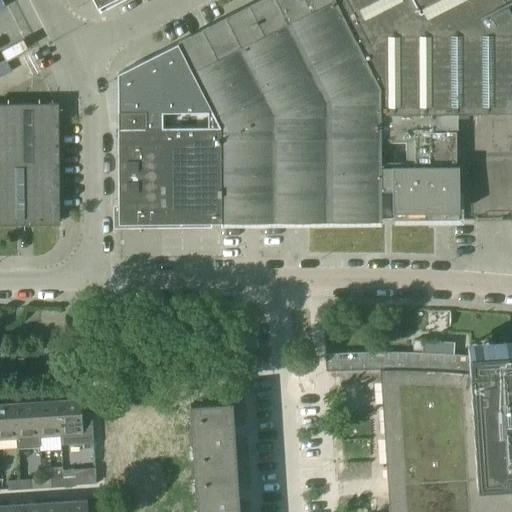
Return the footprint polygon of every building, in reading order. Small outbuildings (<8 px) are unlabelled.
[(93,0),(99,11),(119,0),(93,0)] [(260,0),(177,43),(220,127),(220,222),(381,221),(380,190),(380,87),(334,0),(260,0)] [(511,0),(334,0),(380,87),(380,190),(393,190),(393,221),(457,220),(457,113),(460,113),(460,118),(467,118),(467,113),(511,112),(511,0)] [(117,73),(117,128),(220,127),(177,43),(117,73)] [(220,127),(117,128),(118,223),(220,222),(220,127)] [(511,511),(511,341),(468,344),(468,356),(448,354),(433,353),(411,352),(392,352),(379,352),(362,352),(341,353),(324,354),(325,372),(329,372),(338,371),(348,371),(359,371),(379,371),(387,489),(388,511),(511,511)] [(76,399),(57,400),(60,436),(78,434),(79,444),(93,443),(90,398),(76,399)] [(57,400),(36,402),(38,437),(60,436),(57,400)] [(189,404),(193,457),(193,467),(235,465),(231,401),(189,404)] [(39,447),(38,437),(36,402),(14,403),(17,438),(17,448),(39,447)] [(14,403),(0,403),(0,439),(17,438),(14,403)] [(238,511),(235,465),(193,467),(196,511),(238,511)] [(75,477),(63,478),(63,486),(75,486),(75,477)] [(50,487),(63,486),(63,478),(50,479),(50,487)] [(7,490),(20,489),(20,480),(7,481),(7,490)] [(32,480),(20,480),(20,489),(33,488),(32,480)] [(87,511),(87,500),(64,502),(64,511),(87,511)] [(97,511),(96,500),(87,500),(87,511),(97,511)] [(64,511),(64,502),(43,503),(43,511),(64,511)] [(43,511),(43,503),(21,504),(21,511),(43,511)]
